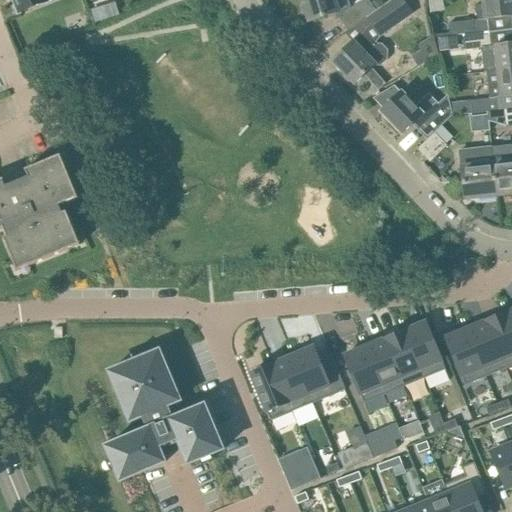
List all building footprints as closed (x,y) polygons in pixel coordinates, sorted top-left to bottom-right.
[(14,0),(19,13),(48,1),(46,0),(14,0)] [(302,0),(310,22),(338,12),(340,16),(351,8),(348,0),(302,0)] [(386,60),(387,49),(382,44),(378,44),(376,43),(380,38),(414,14),(404,0),(391,0),(376,11),(368,17),(373,22),(333,62),(344,73),(343,76),(349,82),(352,81),(355,84),(375,64),(380,65),(386,60)] [(368,17),(376,11),(368,0),(362,0),(351,8),(340,16),(338,17),(348,31),(368,17)] [(488,19),(511,16),(511,0),(481,0),(482,5),(476,5),(477,20),(449,23),(451,36),(489,31),(488,19)] [(87,6),(93,23),(102,20),(96,3),(87,6)] [(465,50),(481,48),(483,73),(487,72),(498,71),(511,69),(511,43),(491,46),(491,45),(490,35),(463,38),(465,50)] [(433,36),(418,46),(428,61),(438,55),(433,36)] [(438,41),(439,52),(449,51),(448,39),(438,41)] [(504,110),(511,109),(511,69),(498,71),(487,72),(490,99),(451,103),(453,115),(504,110)] [(395,86),(373,99),(384,110),(382,112),(392,123),(389,126),(399,136),(402,133),(402,134),(412,125),(422,114),(438,131),(454,116),(453,115),(451,103),(449,96),(440,105),(429,94),(415,107),(402,93),(395,86)] [(430,163),(445,149),(448,146),(436,133),(427,141),(418,150),(430,163)] [(511,152),(509,153),(508,146),(491,148),(496,196),(511,193),(511,152)] [(491,148),(460,151),(465,199),(496,196),(491,148)] [(6,187),(3,179),(0,180),(0,230),(4,229),(8,236),(4,238),(13,261),(24,256),(28,266),(69,250),(65,240),(76,235),(66,212),(62,214),(59,206),(78,198),(65,167),(54,171),(49,160),(25,170),(28,178),(6,187)] [(511,326),(506,313),(486,321),(507,370),(511,367),(511,326)] [(486,321),(467,330),(487,378),(507,370),(486,321)] [(424,322),(405,330),(425,380),(446,371),(424,322)] [(405,330),(385,338),(406,388),(425,380),(405,330)] [(467,330),(445,339),(466,387),(487,378),(467,330)] [(385,338),(365,346),(386,396),(406,388),(385,338)] [(365,346),(344,355),(365,405),(386,396),(365,346)] [(315,348),(294,357),(314,405),(346,391),(332,357),(321,362),(315,348)] [(107,447),(121,481),(165,463),(160,449),(179,441),(189,464),(223,450),(205,406),(172,420),(166,407),(180,401),(159,351),(135,361),(133,356),(132,356),(134,362),(110,372),(130,422),(144,416),(149,429),(107,447)] [(294,357),(274,365),(294,414),(314,405),(294,357)] [(274,365),(252,375),(272,423),(294,414),(274,365)] [(508,400),(497,404),(500,412),(510,408),(508,400)] [(497,404),(486,408),(489,416),(500,412),(497,404)] [(511,415),(502,419),(505,427),(511,424),(511,415)] [(494,431),(505,427),(502,419),(491,423),(494,431)] [(455,420),(444,423),(447,431),(458,427),(455,420)] [(418,421),(399,429),(403,437),(404,440),(423,432),(418,421)] [(444,423),(433,427),(436,435),(447,431),(444,423)] [(378,430),(364,436),(374,458),(397,448),(394,441),(384,445),(378,430)] [(419,453),(430,449),(427,442),(416,446),(419,453)] [(511,444),(491,453),(506,489),(511,487),(511,444)] [(309,447),(279,460),(284,473),(314,460),(309,447)] [(347,450),(338,454),(345,469),(353,465),(347,450)] [(389,461),(391,469),(403,465),(400,457),(389,461)] [(380,473),(391,469),(389,461),(377,465),(380,473)] [(488,494),(475,462),(462,468),(465,476),(444,486),(448,494),(449,494),(456,511),(481,511),(476,499),(488,494)] [(337,463),(326,466),(329,475),(340,471),(337,463)] [(305,468),(285,474),(288,483),(308,477),(305,468)] [(348,476),(351,484),(362,480),(359,472),(348,476)] [(337,480),(340,488),(351,484),(348,476),(337,480)] [(295,497),(298,504),(309,500),(306,492),(295,497)] [(448,494),(429,502),(432,511),(456,511),(449,494),(448,494)] [(432,511),(429,502),(409,510),(409,511),(432,511)]
